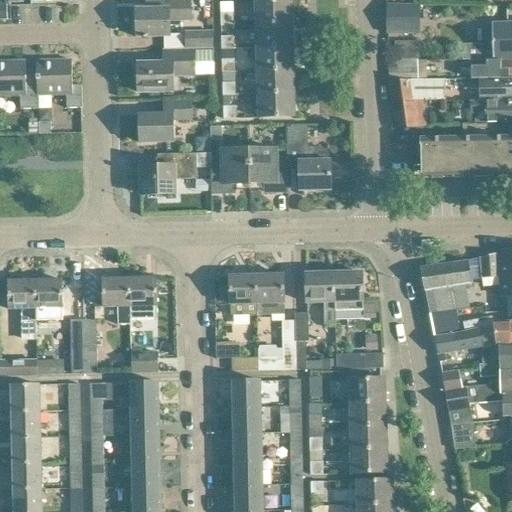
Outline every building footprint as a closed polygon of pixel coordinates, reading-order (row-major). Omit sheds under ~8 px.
[(256,26),(292,25),(292,1),(256,2),(256,26)] [(192,2),(172,2),(152,3),(152,10),(137,10),(138,38),(144,38),(144,40),(148,40),(148,38),(171,38),(170,23),(192,22),(192,2)] [(233,3),(221,4),(222,26),(234,25),(233,3)] [(421,34),(420,6),(387,7),(387,35),(421,34)] [(464,61),(487,61),(511,59),(511,24),(491,25),(492,52),(483,53),(483,45),(464,46),(464,61)] [(293,48),(292,31),(292,25),(256,26),(257,49),(293,48)] [(208,50),(214,50),(214,49),(213,33),(188,34),(189,50),(208,49),(208,50)] [(223,49),(235,49),(234,37),(222,37),(223,49)] [(395,43),(395,60),(419,60),(419,43),(395,43)] [(293,71),(293,60),(293,48),(257,49),(257,72),(293,71)] [(195,52),(184,52),(164,53),(164,65),(138,65),(139,93),(174,93),(174,77),(195,77),(195,52)] [(472,80),(511,78),(511,59),(487,61),(487,65),(471,66),(472,80)] [(223,72),(235,72),(235,60),(223,60),(223,72)] [(38,97),(39,97),(66,96),(67,109),(82,109),(82,86),(72,87),(72,61),(37,62),(37,70),(38,97)] [(419,80),(444,80),(444,79),(427,80),(427,62),(388,61),(390,81),(419,80)] [(37,70),(26,71),(26,62),(0,62),(0,97),(20,97),(20,110),(38,110),(39,110),(39,97),(38,97),(37,70)] [(294,94),(294,88),(293,71),(257,72),(258,95),(294,94)] [(479,85),(479,102),(504,101),(511,100),(511,78),(472,80),(472,85),(479,85)] [(414,102),(426,102),(445,101),(444,80),(419,80),(390,81),(393,104),(414,103),(414,102)] [(223,84),(223,96),(230,96),(236,95),(235,84),(223,84)] [(259,119),(295,118),(294,94),(258,95),(259,119)] [(511,100),(504,101),(479,102),(470,102),(471,115),(475,115),(475,125),(499,124),(511,123),(511,100)] [(396,131),(418,129),(429,128),(426,102),(414,102),(414,103),(393,104),(396,131)] [(191,103),(185,103),(165,103),(165,116),(139,116),(140,144),(174,143),(174,123),(192,123),(191,103)] [(230,107),(223,107),(224,120),(236,120),(236,107),(230,107)] [(39,110),(38,110),(39,123),(51,123),(52,123),(51,110),(39,110)] [(39,123),(29,124),(29,136),(39,135),(39,123)] [(39,135),(51,135),(51,123),(39,123),(39,135)] [(511,125),(462,125),(463,139),(420,140),(420,148),(421,148),(421,175),(511,173),(511,125)] [(339,179),(339,172),(337,172),(337,164),(330,164),(330,162),(329,162),(328,154),(325,151),(320,149),(308,149),(308,126),(287,126),(287,159),(287,168),(299,168),(300,193),(331,192),(330,179),(339,179)] [(287,168),(287,159),(276,158),(275,151),(249,152),(250,185),(264,185),(264,193),(288,193),(287,168)] [(235,186),(250,185),(249,152),(221,152),(221,160),(211,160),(211,154),(210,154),(210,167),(211,167),(212,194),(236,194),(235,186)] [(197,168),(210,167),(210,154),(169,155),(170,167),(141,168),(142,196),(176,195),(175,181),(197,180),(197,168)] [(510,323),(511,322),(511,251),(499,253),(478,259),(482,281),(499,276),(500,297),(503,297),(504,323),(510,323)] [(464,263),(462,262),(421,268),(430,317),(457,312),(455,296),(455,287),(468,285),(464,263)] [(335,303),(335,310),(363,310),(362,274),(334,275),(335,303)] [(336,326),(335,310),(335,303),(334,275),(306,276),(306,296),(307,304),(324,303),(324,327),(336,326)] [(256,277),(257,316),(284,316),(283,276),(256,277)] [(231,317),(257,316),(256,277),(230,277),(231,317)] [(24,340),(37,340),(35,282),(24,282),(20,278),(14,278),(11,282),(9,282),(9,311),(22,311),(24,340)] [(157,319),(157,308),(156,279),(129,280),(130,308),(130,320),(157,319)] [(130,326),(130,320),(130,308),(129,280),(103,280),(104,309),(118,309),(118,326),(130,326)] [(35,282),(37,322),(63,322),(63,310),(62,281),(35,282)] [(435,339),(461,334),(457,312),(430,317),(435,339)] [(306,343),(309,343),(308,314),(294,315),(295,322),(295,343),(306,343)] [(510,323),(504,323),(493,323),(492,317),(463,324),(465,333),(493,328),(497,346),(511,345),(511,325),(510,326),(510,323)] [(84,376),(84,347),(83,321),(70,321),(72,348),(73,376),(84,376)] [(97,376),(96,347),(96,322),(83,321),(84,347),(84,376),(97,376)] [(296,372),(295,343),(295,322),(282,322),(282,344),(282,362),(282,372),(296,372)] [(511,371),(511,345),(497,346),(493,328),(465,333),(461,334),(435,339),(439,364),(446,362),(444,354),(481,346),(485,363),(482,364),(480,366),(500,365),(500,371),(511,371)] [(306,371),(306,363),(306,343),(295,343),(296,372),(306,371)] [(158,375),(158,360),(158,353),(142,353),(142,348),(131,348),(131,361),(132,375),(158,375)] [(337,357),(337,361),(337,370),(337,372),(365,371),(365,356),(337,357)] [(62,375),(61,359),(47,360),(48,376),(62,375)] [(232,373),(258,373),(258,360),(232,361),(232,373)] [(282,362),(278,362),(278,360),(258,360),(258,373),(282,372),(282,362)] [(322,371),(337,370),(337,361),(321,361),(321,363),(306,363),(306,371),(322,371)] [(1,363),(1,377),(38,376),(37,362),(1,363)] [(47,362),(37,362),(38,376),(47,376),(47,362)] [(511,395),(511,371),(500,371),(500,365),(480,366),(481,379),(500,377),(500,385),(500,396),(511,395)] [(445,392),(463,389),(460,372),(442,375),(445,392)] [(350,404),(386,404),(385,379),(349,380),(350,404)] [(233,409),(261,409),(261,382),(232,382),(233,409)] [(290,408),(301,408),(300,382),(289,382),(290,408)] [(321,405),(320,382),(308,382),(309,405),(321,405)] [(130,411),(159,410),(159,383),(129,384),(130,400),(118,400),(118,411),(130,411)] [(91,412),(102,412),(101,385),(90,385),(91,412)] [(511,395),(500,396),(500,385),(481,386),(477,387),(479,405),(503,402),(503,418),(511,417),(511,395)] [(12,414),(40,413),(39,386),(11,387),(12,414)] [(69,412),(81,412),(81,386),(69,386),(69,412)] [(451,427),(473,425),(467,388),(463,389),(445,392),(451,427)] [(350,428),(386,427),(386,404),(350,404),(350,428)] [(281,434),(290,434),(301,433),(301,408),(290,408),(280,409),(281,434)] [(234,435),(262,435),(261,409),(233,409),(234,435)] [(131,437),(160,436),(159,410),(130,411),(131,437)] [(70,438),(82,438),(81,412),(69,412),(70,438)] [(91,438),(102,437),(102,412),(91,412),(91,438)] [(12,440),(40,439),(40,413),(12,414),(12,440)] [(309,417),(309,429),(322,429),(322,416),(309,417)] [(455,452),(477,448),(473,425),(451,427),(455,452)] [(351,451),(387,450),(386,427),(350,428),(351,451)] [(291,460),(302,460),(301,433),(290,434),(291,460)] [(234,461),(262,460),(262,435),(234,435),(234,461)] [(131,463),(161,462),(160,436),(131,437),(131,463)] [(92,464),(103,463),(102,437),(91,438),(92,464)] [(70,464),(82,464),(82,438),(70,438),(70,464)] [(13,465),(41,465),(40,439),(12,440),(13,465)] [(310,440),(310,452),(323,452),(322,439),(310,440)] [(387,450),(351,451),(351,475),(387,474),(387,450)] [(235,487),(263,486),(262,460),(234,461),(235,487)] [(291,486),(303,486),(302,460),(291,460),(291,486)] [(132,489),(161,488),(161,462),(131,463),(132,489)] [(93,490),(104,489),(103,463),(92,464),(93,490)] [(323,475),(322,463),(310,463),(311,476),(323,475)] [(71,490),(83,490),(82,464),(70,464),(71,490)] [(14,491),(42,491),(41,465),(13,465),(14,491)] [(358,506),(393,505),(393,481),(358,482),(358,506)] [(323,484),(311,484),(311,496),(323,496),(323,484)] [(235,511),(263,511),(263,486),(235,487),(235,511)] [(292,511),(299,511),(303,511),(303,486),(291,486),(292,511)] [(132,511),(161,511),(161,488),(132,489),(132,511)] [(93,511),(104,511),(104,489),(93,490),(93,511)] [(71,511),(83,511),(83,490),(71,490),(71,511)] [(14,511),(41,511),(42,491),(14,491),(14,511)]
